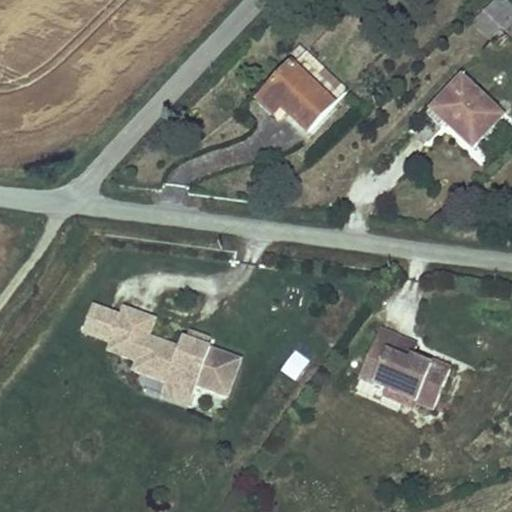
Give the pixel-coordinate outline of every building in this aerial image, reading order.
[(511,3),(509,0),(502,0),(476,24),(489,37),(501,25),(511,36),(511,3)] [(308,55),(260,105),(276,121),(285,112),(311,136),(351,94),(308,55)] [(458,79),(429,111),(473,148),(502,117),(458,79)] [(109,343),(118,318),(89,307),(80,333),(109,343)] [(224,397),(237,360),(202,348),(184,341),(179,339),(176,349),(145,338),(151,320),(121,310),(118,318),(109,343),(106,352),(134,362),(131,371),(163,383),(192,393),(194,386),(224,397)] [(408,347),(371,332),(352,379),(378,390),(375,396),(393,404),(407,410),(410,403),(426,410),(442,370),(425,363),(423,368),(403,359),(405,355),(408,347)] [(202,348),(205,340),(187,333),(184,341),(202,348)] [(294,350),(281,372),(297,382),(311,360),(294,350)] [(425,363),(405,355),(403,359),(423,368),(425,363)] [(187,407),(192,393),(163,383),(158,397),(187,407)]
